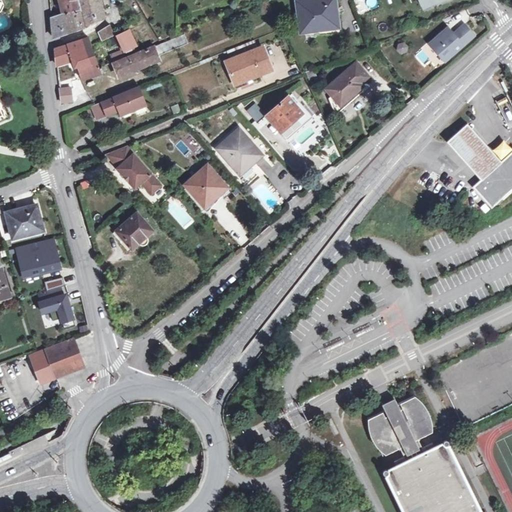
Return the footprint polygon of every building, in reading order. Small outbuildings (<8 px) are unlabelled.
[(79,1),(81,0),(58,0),(61,11),(62,14),(80,8),(79,1)] [(80,8),(85,25),(95,20),(90,0),(81,0),(79,1),(80,8)] [(90,0),(95,20),(103,17),(100,0),(99,0),(90,0)] [(262,13),(272,10),(268,0),(262,0),(257,2),(262,13)] [(305,32),(315,31),(335,28),(334,16),(337,15),(335,0),(307,0),(297,1),(299,20),(303,19),(305,32)] [(62,14),(67,33),(85,27),(85,25),(80,8),(62,14)] [(62,14),(51,18),(53,38),(67,33),(62,14)] [(335,28),(315,31),(316,36),(340,33),(337,15),(334,16),(335,28)] [(114,34),(111,25),(100,31),(98,32),(103,40),(114,34)] [(424,54),(437,68),(468,39),(455,25),(446,34),(424,54)] [(424,54),(446,34),(440,28),(418,48),(424,54)] [(125,52),(136,47),(129,33),(118,38),(125,52)] [(156,57),(188,43),(184,34),(113,64),(118,77),(145,66),(146,69),(159,64),(156,57)] [(89,38),(81,40),(86,58),(88,66),(80,70),(79,70),(82,80),(101,74),(99,68),(91,45),(89,38)] [(57,66),(77,60),(86,58),(81,40),(71,44),(55,49),(57,66)] [(396,44),(399,54),(408,51),(406,42),(396,44)] [(251,79),(272,71),(263,47),(226,62),(236,89),(252,83),(251,79)] [(86,58),(77,60),(80,70),(88,66),(86,58)] [(353,95),(372,77),(357,60),(325,89),(332,96),(328,99),(333,111),(337,113),(341,111),(355,98),(353,95)] [(316,79),(312,70),(305,73),(309,82),(316,79)] [(71,88),(59,89),(61,103),(72,101),(71,88)] [(119,111),(121,115),(145,106),(138,88),(93,106),(98,119),(119,111)] [(511,105),(507,95),(496,101),(507,122),(511,119),(511,105)] [(285,137),(296,127),(292,123),(303,114),(288,97),(266,116),(285,137)] [(292,123),(296,127),(306,118),(303,114),(292,123)] [(482,182),(502,164),(468,124),(448,143),(482,182)] [(238,176),(261,156),(237,129),(214,150),(238,176)] [(126,146),(107,154),(118,168),(119,167),(135,188),(142,182),(152,194),(161,186),(126,146)] [(511,154),(502,164),(482,182),(475,188),(493,208),(511,189),(511,154)] [(207,165),(191,178),(194,181),(188,187),(206,208),(215,199),(213,197),(225,186),(207,165)] [(14,238),(44,230),(37,205),(7,213),(14,238)] [(132,250),(153,231),(137,213),(113,233),(118,239),(121,236),(132,250)] [(53,241),(17,249),(23,275),(60,267),(53,241)] [(0,269),(0,298),(10,296),(1,270),(0,269)] [(60,288),(39,294),(41,302),(39,302),(43,313),(49,311),(52,321),(61,318),(64,329),(75,326),(65,294),(62,295),(60,288)] [(375,323),(357,332),(359,335),(368,331),(376,327),(375,323)] [(346,338),(328,346),(330,350),(338,346),(348,341),(346,338)] [(73,339),(46,350),(54,371),(56,378),(83,366),(73,339)] [(54,371),(46,350),(45,348),(33,352),(37,362),(33,363),(38,377),(54,371)] [(386,454),(399,447),(419,438),(434,430),(414,391),(367,415),(386,454)] [(419,438),(399,447),(404,456),(423,447),(419,438)] [(433,442),(423,447),(404,456),(393,461),(397,470),(389,474),(407,511),(476,511),(446,446),(437,450),(433,442)] [(10,453),(0,457),(0,462),(12,457),(10,453)] [(341,502),(338,495),(333,497),(336,504),(341,502)]
